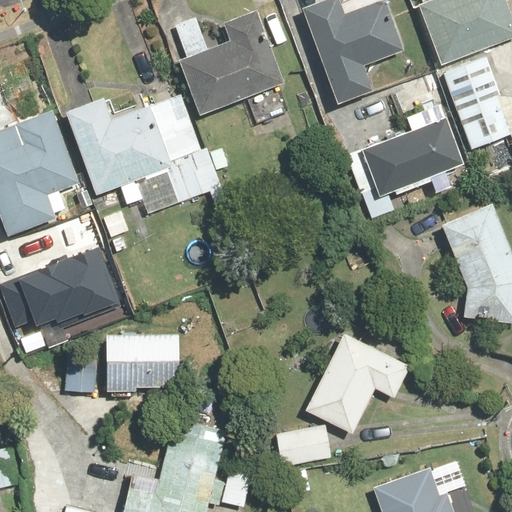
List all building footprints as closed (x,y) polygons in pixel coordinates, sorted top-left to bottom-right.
[(395,0),(318,0),(307,4),(344,100),(384,85),(374,58),(412,44),(395,0)] [(511,0),(422,0),(445,61),(511,35),(511,0)] [(183,58),(203,112),(294,77),(267,4),(228,19),(235,38),(183,58)] [(489,48),(449,64),(481,147),(511,134),(511,99),(510,100),(489,48)] [(365,143),(385,195),(475,161),(443,77),(404,91),(416,124),(365,143)] [(117,87),(71,105),(104,193),(123,185),(129,201),(147,194),(153,210),(219,185),(181,84),(124,105),(117,87)] [(57,103),(0,124),(0,194),(15,235),(76,213),(66,187),(85,180),(57,103)] [(447,221),(471,281),(469,316),(511,319),(511,237),(497,200),(447,221)] [(123,209),(98,216),(104,238),(129,231),(123,209)] [(2,282),(19,328),(54,316),(55,321),(96,306),(98,312),(125,303),(105,245),(2,282)] [(349,324),(307,405),(357,432),(381,386),(399,395),(418,360),(349,324)] [(186,328),(110,328),(110,385),(186,385),(186,328)] [(135,463),(122,511),(218,511),(223,497),(251,504),(260,466),(233,459),(243,423),(179,406),(163,470),(135,463)] [(332,424),(280,428),(282,459),(334,455),(332,424)] [(9,433),(0,436),(0,484),(24,476),(9,433)] [(462,511),(444,457),(375,481),(386,511),(462,511)]
